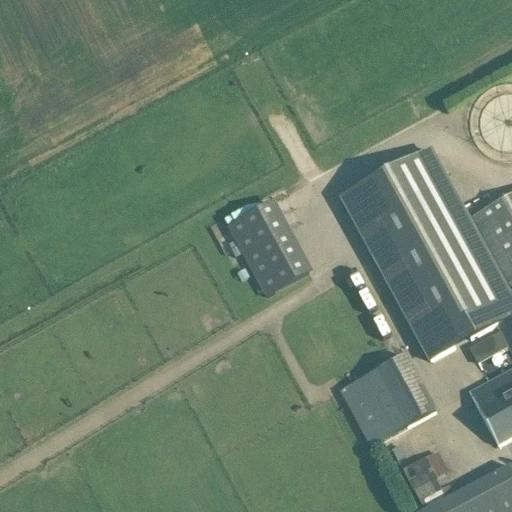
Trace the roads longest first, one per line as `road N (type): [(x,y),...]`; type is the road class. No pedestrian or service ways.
road 1 (track): [(0,323),(298,149)]
road 2 (unknown): [(257,317),(0,476)]
road 3 (track): [(298,149),(511,33)]
road 4 (track): [(221,0),(298,149)]
